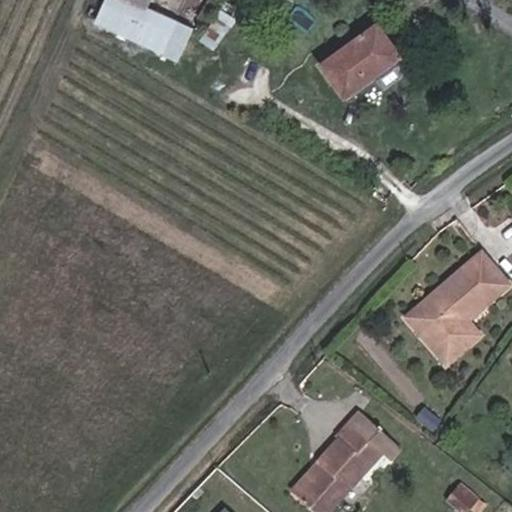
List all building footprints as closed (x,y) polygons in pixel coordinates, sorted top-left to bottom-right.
[(145,5),(134,0),(100,0),(94,13),(164,46),(177,19),(145,5)] [(372,96),(400,77),(363,27),(308,66),(330,96),(359,77),(364,84),(372,96)] [(300,71),(328,109),(364,84),(359,77),(330,96),(308,66),(300,71)] [(476,293),(481,300),(511,280),(484,244),(407,302),(445,351),(477,327),(466,312),(460,305),(476,293)] [(460,305),(466,312),(481,300),(476,293),(460,305)] [(449,380),(462,390),(471,381),(458,370),(449,380)] [(295,493),(316,511),(318,511),(379,445),(390,453),(402,436),(360,402),(334,431),(337,435),(317,456),(322,461),(295,493)] [(472,499),(479,492),(460,476),(453,484),(472,499)] [(441,499),(456,511),(461,511),(472,499),(453,484),(441,499)]
